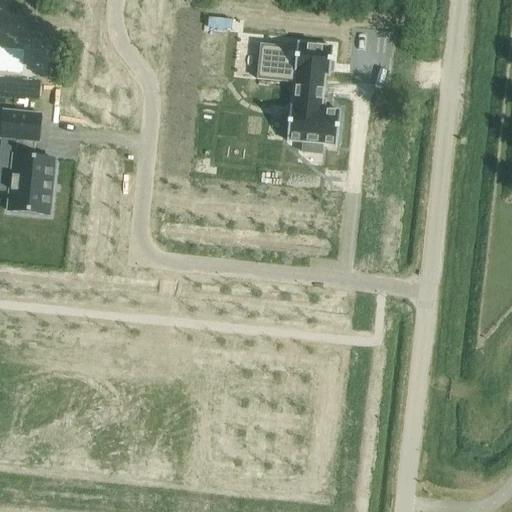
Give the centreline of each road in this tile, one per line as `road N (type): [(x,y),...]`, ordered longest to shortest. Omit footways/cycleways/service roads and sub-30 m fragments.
road 1 (residential): [(116,0),(115,34),(150,92),(137,258),(427,292)]
road 2 (unclassified): [(461,0),(427,292)]
road 3 (unclassified): [(427,292),(401,511)]
